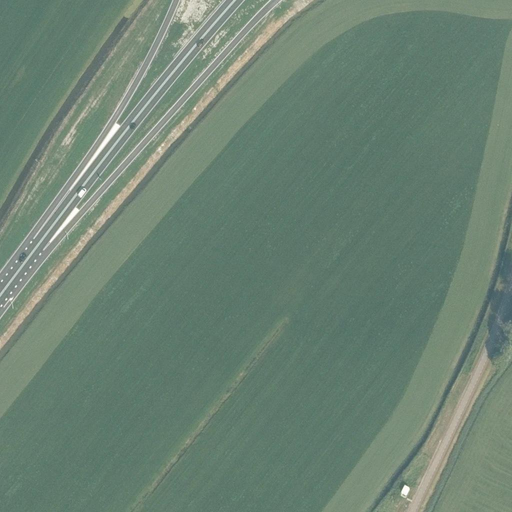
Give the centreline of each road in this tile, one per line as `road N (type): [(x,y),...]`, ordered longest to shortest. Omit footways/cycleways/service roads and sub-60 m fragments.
road 1 (trunk): [(42,239),(81,212),(276,0)]
road 2 (trunk): [(235,0),(75,195)]
road 3 (tertiary): [(414,511),(511,298)]
road 4 (trunk): [(175,0),(75,195)]
